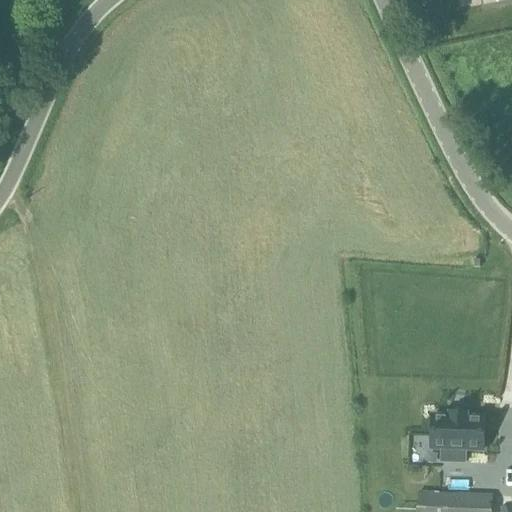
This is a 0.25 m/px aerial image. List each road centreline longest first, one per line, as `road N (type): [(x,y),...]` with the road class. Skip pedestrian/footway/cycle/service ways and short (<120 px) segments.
road 1 (unclassified): [(511,234),(478,197),(384,0)]
road 2 (unclassified): [(0,196),(64,53),(112,0)]
